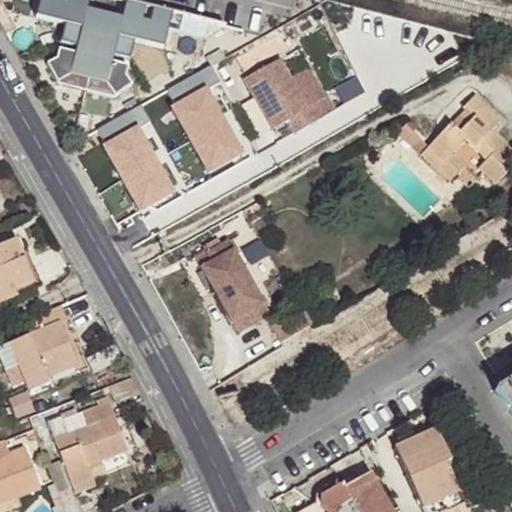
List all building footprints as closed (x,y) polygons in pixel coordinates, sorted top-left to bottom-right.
[(81,28),(88,0),(38,0),(35,17),(64,24),(59,42),(76,46),(74,53),(58,49),(55,58),(45,64),(56,83),(70,75),(87,80),(104,85),(113,98),(131,86),(124,76),(127,66),(111,62),(112,56),(128,60),(133,41),(162,48),(167,30),(178,32),(182,15),(125,1),(116,37),(81,28)] [(297,132),(323,117),(315,103),(308,107),(280,59),(245,79),(260,104),(263,101),(267,108),(266,114),(274,128),(289,120),(297,132)] [(209,67),(168,90),(177,107),(172,109),(208,175),(242,156),(206,91),(219,84),(209,67)] [(85,90),(87,80),(70,75),(56,83),(85,90)] [(85,90),(113,98),(104,85),(87,80),(85,90)] [(447,126),(426,149),(442,165),(437,169),(450,182),(463,167),(450,155),(464,141),(484,161),(476,169),(493,185),(511,164),(511,153),(489,132),(500,121),(472,95),(460,108),(462,110),(471,119),(456,135),(447,126)] [(140,106),(98,129),(107,146),(103,149),(139,214),(173,195),(137,130),(149,123),(140,106)] [(462,110),(447,126),(456,135),(471,119),(462,110)] [(413,121),(400,130),(414,152),(427,143),(413,121)] [(442,165),(426,149),(421,154),(437,169),(442,165)] [(36,285),(15,241),(0,247),(0,305),(17,297),(15,293),(36,285)] [(195,259),(232,325),(263,305),(226,241),(219,244),(217,241),(204,248),(206,253),(195,259)] [(263,305),(232,325),(237,333),(268,315),(263,305)] [(280,343),(312,324),(301,305),(269,325),(280,343)] [(66,322),(60,308),(27,322),(33,336),(0,349),(0,362),(3,369),(5,370),(12,386),(23,381),(28,394),(49,385),(45,377),(42,368),(72,356),(65,340),(61,343),(53,326),(58,324),(66,322)] [(65,340),(58,324),(53,326),(61,343),(65,340)] [(42,368),(45,377),(75,364),(72,356),(42,368)] [(511,381),(495,393),(511,420),(511,381)] [(69,487),(91,478),(87,467),(126,451),(107,403),(79,413),(84,428),(52,440),(69,487)] [(395,448),(421,509),(458,493),(445,464),(450,462),(436,430),(395,448)] [(0,458),(0,502),(17,496),(39,488),(24,449),(0,458)] [(391,511),(372,475),(343,492),(341,486),(321,496),(318,500),(318,502),(320,506),(303,511),(391,511)] [(95,486),(91,478),(69,487),(72,494),(95,486)] [(458,493),(421,509),(422,511),(446,511),(464,504),(458,493)] [(511,511),(501,494),(485,503),(490,511),(511,511)] [(0,511),(20,505),(17,496),(0,502),(0,511)]
